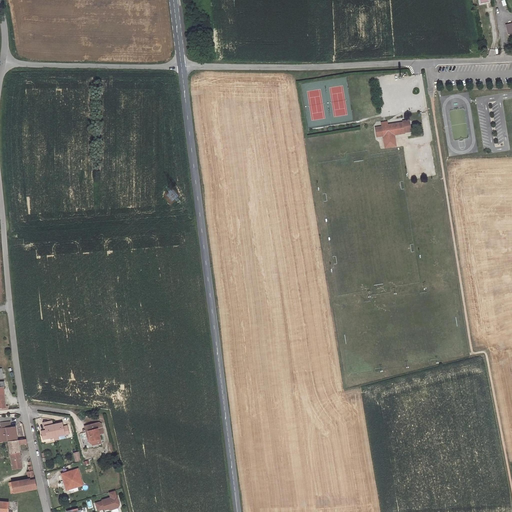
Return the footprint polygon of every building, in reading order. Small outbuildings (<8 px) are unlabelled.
[(402,124),(402,123),(381,126),(381,127),(376,128),(377,137),(383,136),(383,135),(393,134),(393,135),(404,134),(404,133),(409,132),(408,123),(402,124)] [(383,135),(383,136),(385,148),(395,146),(393,135),(393,134),(383,135)] [(0,407),(1,410),(9,409),(9,406),(6,406),(4,386),(3,387),(3,381),(0,381),(0,407)] [(45,427),(46,432),(42,433),(43,440),(57,437),(54,425),(51,425),(50,422),(43,423),(44,427),(45,427)] [(62,423),(54,425),(57,437),(69,434),(67,427),(63,428),(62,423)] [(99,423),(87,426),(91,442),(100,439),(99,435),(104,433),(101,424),(99,423)] [(16,427),(12,428),(2,429),(1,429),(3,442),(9,441),(18,440),(16,427)] [(9,441),(13,469),(22,468),(19,445),(27,443),(26,439),(18,440),(9,441)] [(76,462),(82,460),(79,451),(73,453),(76,462)] [(12,494),(16,493),(37,490),(32,467),(27,468),(28,473),(26,473),(27,480),(10,483),(12,494)] [(67,490),(83,485),(77,469),(61,474),(64,483),(65,482),(67,490)] [(118,496),(116,490),(109,492),(110,498),(102,500),(102,501),(94,503),(96,511),(105,509),(105,511),(110,510),(110,511),(119,508),(122,504),(119,495),(118,496)] [(8,511),(9,502),(0,501),(0,511),(8,511)]
